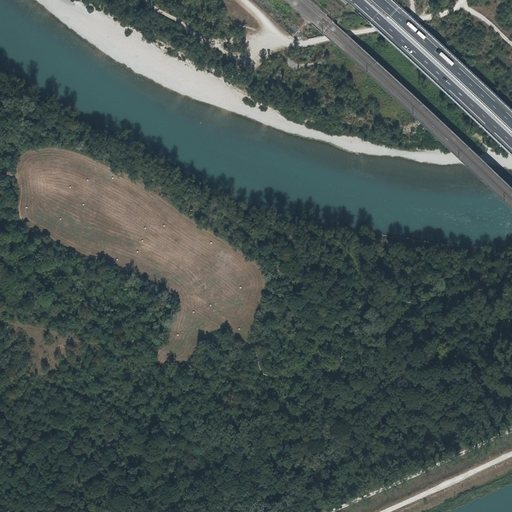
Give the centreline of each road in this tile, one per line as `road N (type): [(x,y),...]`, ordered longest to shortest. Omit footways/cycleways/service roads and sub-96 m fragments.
road 1 (track): [(0,170),(18,180),(24,222),(158,284),(257,354)]
road 2 (track): [(511,297),(491,289),(365,303),(343,319),(331,375),(263,374),(257,354)]
road 3 (track): [(240,0),(297,45),(441,14),(463,0)]
road 4 (motorway): [(357,0),(511,143)]
road 5 (track): [(511,429),(328,511)]
road 6 (motorway): [(511,122),(378,0)]
road 7 (track): [(146,0),(210,42),(282,37)]
road 8 (track): [(385,511),(511,454)]
